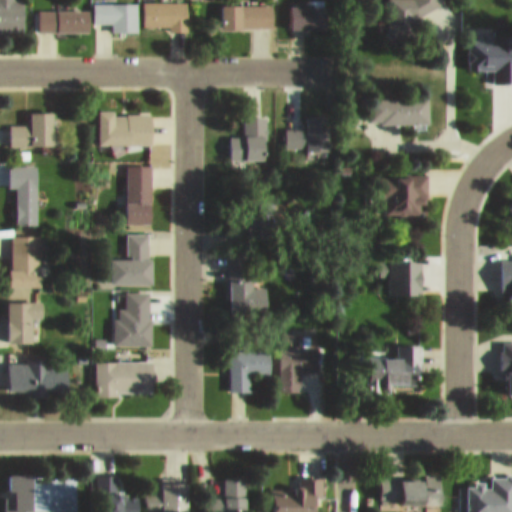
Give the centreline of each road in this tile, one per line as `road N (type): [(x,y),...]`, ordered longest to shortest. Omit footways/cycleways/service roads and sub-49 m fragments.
road 1 (residential): [(0,426),(511,425)]
road 2 (residential): [(188,426),(187,62)]
road 3 (residential): [(0,62),(318,61)]
road 4 (residential): [(458,426),(457,210),(479,156)]
